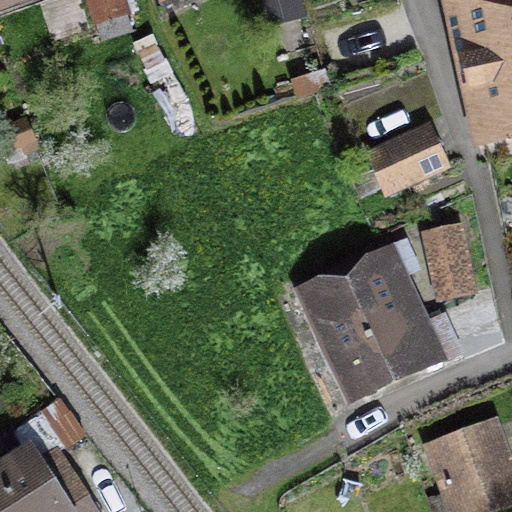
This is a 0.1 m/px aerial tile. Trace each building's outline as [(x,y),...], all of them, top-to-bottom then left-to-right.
[(119,0),(88,0),(97,25),(124,15),(119,0)] [(511,0),(462,0),(490,129),(511,124),(511,0)] [(426,239),(439,298),(470,292),(457,232),(426,239)] [(382,255),(295,295),(304,314),(320,307),(360,392),(446,352),(400,253),(382,255)] [(426,456),(434,476),(439,474),(454,511),(477,511),(511,498),(511,477),(493,429),(426,456)] [(0,511),(93,511),(55,455),(33,469),(25,456),(0,472),(0,511)]
